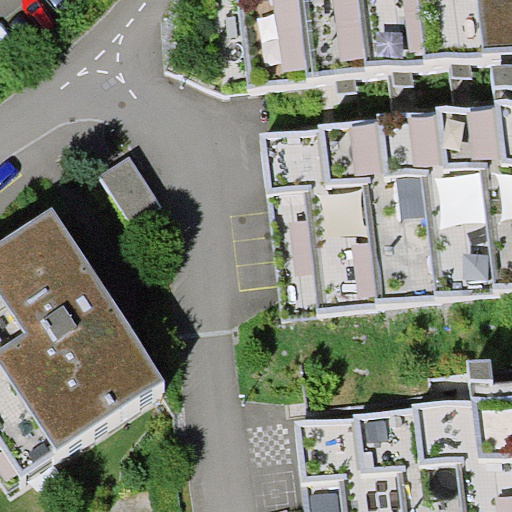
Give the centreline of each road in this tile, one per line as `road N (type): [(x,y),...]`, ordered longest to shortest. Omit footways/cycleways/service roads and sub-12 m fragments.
road 1 (residential): [(229,511),(188,175),(106,50)]
road 2 (residential): [(0,125),(106,50)]
